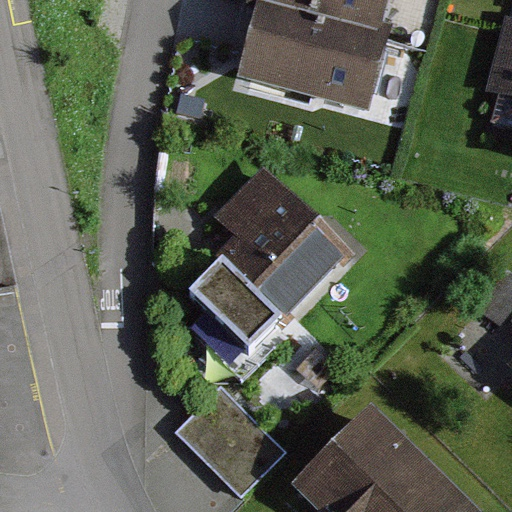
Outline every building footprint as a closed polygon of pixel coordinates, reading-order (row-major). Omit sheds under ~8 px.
[(264,0),(263,6),(275,9),(395,39),(405,0),(264,0)] [(395,39),(275,9),(257,79),(390,112),(407,42),(395,39)] [(511,29),(495,93),(511,97),(511,29)] [(247,235),(220,262),(286,328),(360,255),(274,170),(228,216),(247,235)] [(274,437),(228,390),(184,434),(231,480),(274,437)] [(483,511),(386,414),(306,493),(324,511),(483,511)]
